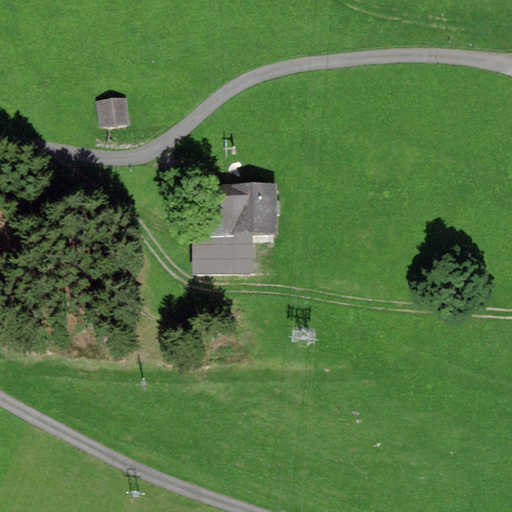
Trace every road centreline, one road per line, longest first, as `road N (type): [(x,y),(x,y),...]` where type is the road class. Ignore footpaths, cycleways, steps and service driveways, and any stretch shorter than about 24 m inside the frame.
road 1 (unclassified): [(0,141),(43,154),(138,157),(162,148),(237,85),(292,65),(406,55),(511,64)]
road 2 (track): [(511,313),(211,287),(168,267),(128,207),(43,154)]
road 3 (unclassified): [(251,511),(130,466),(0,397)]
